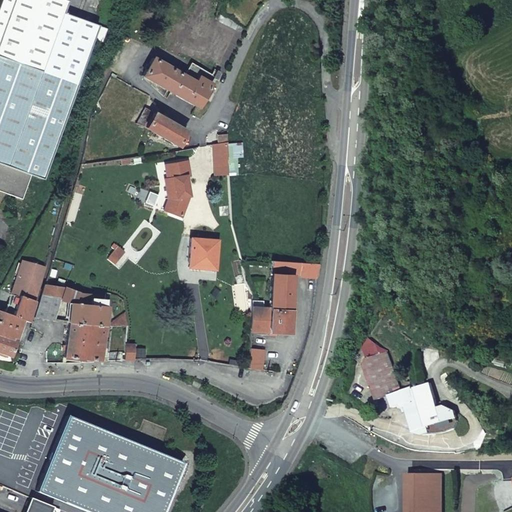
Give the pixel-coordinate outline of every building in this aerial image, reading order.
[(62,0),(0,0),(0,191),(21,199),(30,175),(42,179),(92,39),(101,42),(106,29),(60,12),(65,1),(62,0)] [(142,77),(198,109),(214,79),(217,81),(221,73),(214,70),(211,75),(191,64),(184,77),(153,59),(142,77)] [(136,124),(145,128),(152,114),(144,110),(136,124)] [(152,114),(145,128),(177,147),(185,133),(152,114)] [(218,144),(225,143),(227,143),(227,135),(218,136),(218,144)] [(227,165),(225,143),(218,144),(213,145),(214,166),(227,165)] [(177,202),(171,210),(173,211),(183,218),(195,202),(195,199),(192,199),(192,194),(195,194),(195,180),(199,180),(199,166),(176,165),(175,179),(173,179),(173,198),(177,202)] [(167,207),(171,210),(177,202),(173,198),(173,199),(167,207)] [(190,239),(188,265),(202,266),(202,269),(214,270),(217,242),(190,239)] [(124,253),(114,244),(114,245),(111,248),(114,251),(107,259),(113,265),(124,253)] [(0,312),(0,335),(14,341),(22,321),(28,323),(44,268),(21,262),(10,294),(19,298),(15,310),(10,309),(6,311),(5,314),(0,312)] [(269,309),(290,311),(290,310),(293,276),(287,275),(288,262),(271,262),(269,309)] [(293,276),(302,276),(302,263),(288,262),(287,275),(293,276)] [(302,276),(318,278),(319,264),(302,263),(302,276)] [(44,287),(34,318),(54,321),(61,300),(70,303),(67,323),(103,326),(106,306),(104,306),(105,300),(90,298),(90,295),(79,294),(65,289),(44,287)] [(290,311),(269,309),(252,308),(250,331),(288,334),(290,318),(292,318),(293,312),(290,311)] [(125,313),(106,326),(127,327),(125,313)] [(67,323),(63,359),(99,361),(103,326),(67,323)] [(0,335),(0,353),(8,357),(14,341),(0,335)] [(125,346),(124,361),(133,361),(135,346),(125,346)] [(454,429),(458,420),(442,414),(416,399),(413,389),(408,391),(407,389),(400,391),(386,352),(379,354),(377,348),(372,350),(364,364),(377,400),(389,396),(394,407),(401,404),(404,403),(407,410),(414,431),(423,435),(446,433),(454,429)] [(249,351),(248,369),(261,371),(262,352),(249,351)] [(64,413),(34,484),(99,511),(161,511),(182,464),(64,413)] [(436,511),(436,472),(404,472),(405,511),(436,511)] [(30,498),(23,511),(50,511),(52,507),(30,498)]
